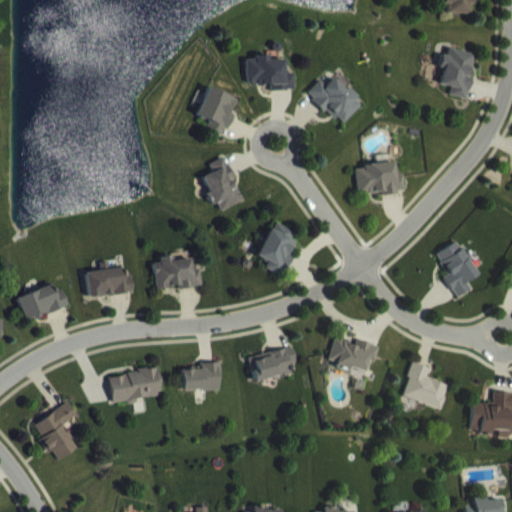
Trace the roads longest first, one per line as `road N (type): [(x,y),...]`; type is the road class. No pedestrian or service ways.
road 1 (residential): [(0,383),(26,362),(101,330),(293,308),(360,266),(441,190),(499,104),(510,66),(510,0)]
road 2 (residential): [(486,336),(400,314),(285,156)]
